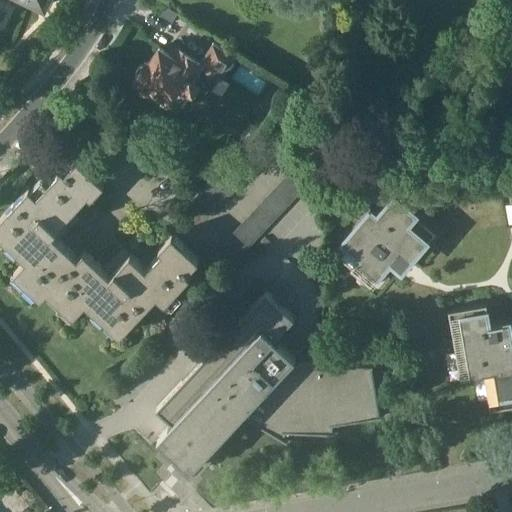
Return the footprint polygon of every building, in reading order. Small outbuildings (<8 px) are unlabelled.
[(137,77),(136,80),(140,82),(137,87),(139,93),(146,97),(151,97),(155,92),(177,106),(188,89),(198,94),(204,85),(213,90),(221,77),(223,78),(236,55),(214,41),(202,62),(177,47),(172,54),(160,47),(150,62),(147,60),(145,64),(143,64),(141,64),(140,65),(138,67),(137,68),(136,70),(136,72),(136,75),(137,77)] [(304,92),(293,86),(288,95),(299,101),(304,92)] [(68,218),(89,195),(92,198),(106,183),(78,157),(66,171),(62,167),(37,194),(29,186),(0,217),(0,234),(26,259),(14,272),(41,298),(47,292),(74,317),(86,304),(120,336),(157,296),(165,303),(191,275),(188,273),(201,259),(173,233),(159,248),(162,251),(146,268),(131,253),(124,260),(119,256),(119,255),(118,253),(104,268),(85,250),(79,256),(61,240),(75,225),(68,218)] [(416,213),(418,212),(394,192),(378,212),(370,206),(342,240),(361,256),(351,267),(371,284),(400,250),(411,259),(436,230),(416,213)] [(433,223),(432,223),(437,229),(453,223),(469,304),(489,301),(492,321),(511,316),(511,204),(476,212),(474,208),(471,209),(472,213),(453,216),(433,223)] [(266,247),(271,242),(266,236),(261,241),(266,247)] [(242,416),(245,418),(287,442),(288,441),(285,439),(285,432),(335,433),(335,432),(333,432),(333,425),(382,416),(381,415),(379,415),(371,367),(373,367),(373,365),(298,363),(298,364),(290,363),(296,357),(275,337),(295,316),(267,290),(251,306),(226,333),(157,407),(172,422),(158,438),(191,470),(242,416)] [(487,303),(449,309),(461,376),(484,372),(491,408),(511,403),(511,327),(510,319),(490,323),(487,303)]
